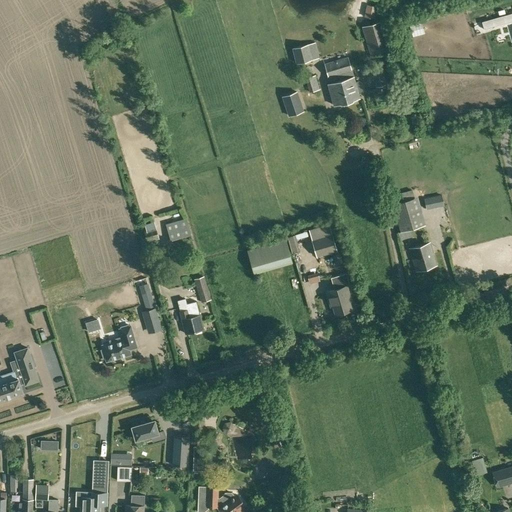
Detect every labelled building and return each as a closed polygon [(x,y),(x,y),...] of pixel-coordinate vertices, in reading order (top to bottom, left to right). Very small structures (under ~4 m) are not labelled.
[(511,21),(511,12),(503,15),(506,23),(511,21)] [(492,18),(481,21),(484,29),(494,26),(492,18)] [(370,57),(391,51),(382,21),(362,27),(370,57)] [(296,64),(304,62),(319,58),(316,42),(292,48),(296,64)] [(359,81),(355,82),(348,57),(324,64),(327,76),(329,84),(328,84),(334,105),(341,103),(341,104),(353,101),(353,100),(360,98),(358,92),(362,91),(364,88),(363,83),(359,81)] [(382,72),(372,75),(376,87),(385,84),(382,72)] [(309,77),(314,92),(325,88),(319,74),(309,77)] [(296,92),(283,96),(290,116),(303,111),(296,92)] [(400,193),(402,201),(392,204),(400,232),(425,224),(418,196),(413,198),(411,190),(400,193)] [(435,197),(425,199),(426,207),(436,205),(435,197)] [(170,240),(191,234),(187,218),(166,224),(170,240)] [(148,243),(159,239),(156,228),(156,226),(144,230),(146,236),(148,243)] [(317,256),(338,250),(333,234),(313,240),(317,256)] [(254,274),(293,263),(285,238),(247,250),(254,274)] [(417,271),(436,265),(429,242),(410,248),(417,271)] [(335,265),(343,263),(341,252),(332,254),(335,265)] [(309,284),(320,281),(317,272),(307,276),(309,284)] [(201,302),(202,302),(211,299),(204,275),(194,278),(201,302)] [(150,304),(158,301),(150,283),(142,287),(150,304)] [(351,309),(347,297),(349,296),(346,286),(327,291),(331,306),(333,305),(335,313),(351,309)] [(185,298),(177,300),(180,311),(179,311),(181,319),(182,319),(186,334),(204,329),(200,314),(196,301),(186,303),(185,298)] [(158,319),(155,308),(143,312),(146,322),(158,319)] [(129,326),(128,325),(121,327),(121,328),(119,329),(122,337),(109,340),(110,343),(102,345),(103,349),(101,350),(103,358),(105,357),(107,361),(131,354),(129,349),(137,347),(130,325),(129,326)] [(18,378),(17,379),(14,371),(0,376),(0,398),(4,398),(12,395),(23,391),(20,385),(25,383),(25,385),(38,380),(27,348),(14,352),(23,378),(19,379),(18,378)] [(154,420),(132,426),(136,439),(151,435),(152,441),(165,437),(164,431),(158,433),(154,420)] [(174,434),(172,464),(188,465),(190,435),(174,434)] [(40,449),(49,450),(49,440),(41,440),(40,449)] [(7,449),(9,457),(11,456),(21,454),(19,446),(7,449)] [(122,454),(111,453),(111,464),(121,465),(122,454)] [(478,461),(481,476),(491,473),(487,459),(478,461)] [(93,492),(106,492),(107,489),(108,461),(94,460),(93,488),(93,492)] [(496,487),(511,482),(511,465),(492,471),(496,487)] [(131,480),(131,466),(117,466),(117,480),(131,480)] [(32,511),(33,511),(34,499),(34,479),(23,479),(23,499),(22,503),(18,503),(18,511),(32,511)] [(48,500),(49,485),(36,484),(35,499),(35,507),(43,507),(44,500),(48,500)] [(218,498),(218,487),(198,486),(197,511),(203,511),(208,509),(208,507),(217,507),(220,511),(240,511),(241,510),(246,506),(238,494),(235,497),(232,493),(227,493),(219,498),(218,498)] [(76,496),(75,505),(81,506),(81,511),(98,511),(99,504),(106,505),(106,492),(93,492),(92,497),(76,496)] [(145,506),(145,495),(131,494),(131,505),(126,505),(125,511),(143,511),(144,506),(145,506)] [(307,509),(315,507),(311,494),(304,496),(307,509)] [(56,511),(57,501),(49,501),(48,511),(56,511)]
